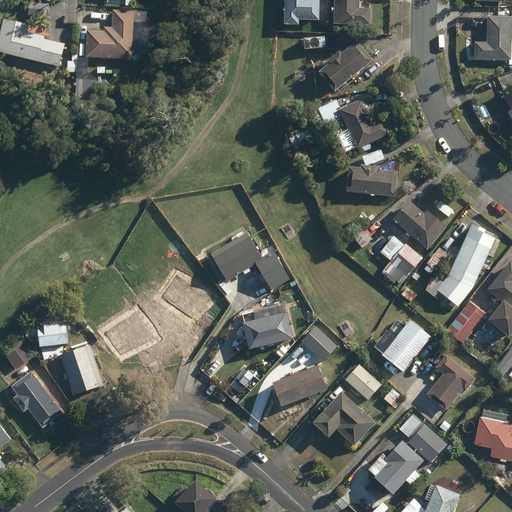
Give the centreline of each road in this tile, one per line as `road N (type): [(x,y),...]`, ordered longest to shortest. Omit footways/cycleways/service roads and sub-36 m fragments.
road 1 (residential): [(425,0),(429,77),(445,128),(470,163),(511,196)]
road 2 (residential): [(103,457),(150,417),(199,413),(228,430),(256,465)]
road 3 (residential): [(256,465),(197,444),(144,445),(103,457)]
